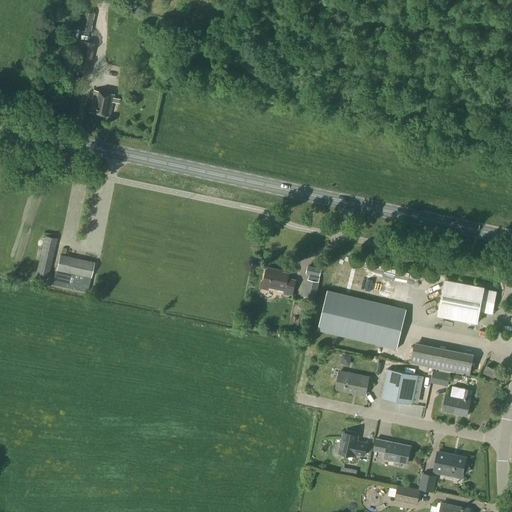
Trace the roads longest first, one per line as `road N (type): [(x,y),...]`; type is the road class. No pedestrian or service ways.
road 1 (primary): [(511,239),(0,127)]
road 2 (residential): [(504,443),(302,400)]
